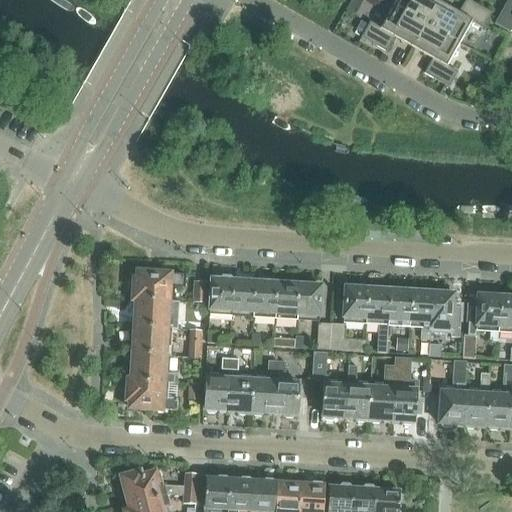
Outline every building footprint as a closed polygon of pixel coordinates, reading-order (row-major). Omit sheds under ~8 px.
[(396,0),(393,8),(425,26),(438,3),(432,0),(396,0)] [(438,3),(425,26),(458,45),(471,23),(482,30),(491,14),(466,0),(465,0),(457,14),(438,3)] [(511,29),(511,2),(508,0),(494,25),(510,34),(511,29)] [(393,38),(412,49),(425,26),(393,8),(380,29),(369,23),(360,39),(385,53),(393,38)] [(425,26),(412,49),(431,60),(423,74),(448,89),(457,73),(446,67),(458,45),(425,26)] [(134,281),(132,301),(168,303),(168,288),(184,289),(184,277),(137,274),(137,282),(134,281)] [(209,315),(231,317),(233,282),(211,281),(209,315)] [(231,317),(253,318),(255,284),(233,282),(231,317)] [(194,283),(192,304),(204,304),(206,284),(194,283)] [(253,318),(274,319),(276,285),(255,284),(253,318)] [(274,319),(296,321),(298,286),(276,285),(274,319)] [(298,286),(296,321),(318,322),(321,288),(298,286)] [(342,323),(365,325),(367,290),(359,290),(356,287),(349,287),(346,289),(344,289),(342,323)] [(367,290),(365,325),(378,326),(378,336),(386,336),(386,326),(389,292),(381,291),(378,288),(371,288),(368,291),(367,290)] [(389,292),(386,326),(408,327),(410,293),(402,293),(400,290),(392,289),(389,292)] [(411,293),(410,293),(408,327),(429,329),(430,329),(432,294),(424,294),(422,291),(414,291),(411,293)] [(435,295),(432,294),(430,329),(429,329),(429,334),(451,335),(451,339),(458,339),(460,309),(452,308),(453,296),(450,295),(448,293),(438,292),(435,295)] [(497,333),(500,298),(491,298),(489,294),(481,294),(478,297),(477,297),(476,310),(468,309),(467,337),(463,337),(462,359),(474,360),(476,331),(490,332),(489,342),(497,343),(497,333)] [(497,333),(511,333),(511,297),(510,296),(503,295),(500,298),(497,333)] [(134,318),(134,329),(166,331),(168,303),(132,301),(132,302),(135,302),(135,305),(134,308),(133,315),(134,318)] [(330,326),(318,325),(317,353),(329,354),(330,326)] [(342,327),(330,326),(329,354),(363,356),(364,345),(341,343),(342,327)] [(133,345),(132,356),(164,358),(166,331),(134,329),(134,332),(132,335),(131,342),(133,345)] [(188,331),(187,341),(199,342),(199,332),(188,331)] [(231,333),(230,345),(237,346),(238,334),(231,333)] [(274,339),(273,348),(295,350),(295,340),(274,339)] [(397,339),(396,352),(407,353),(408,340),(397,339)] [(187,341),(187,350),(198,351),(199,342),(187,341)] [(429,347),(428,357),(440,358),(440,348),(429,347)] [(187,350),(186,359),(198,359),(198,351),(187,350)] [(325,355),(312,354),(311,382),(324,382),(325,355)] [(127,382),(163,385),(164,358),(132,356),(132,359),(130,362),(130,369),(131,372),(131,382),(127,382)] [(221,359),(220,371),(229,372),(229,360),(221,359)] [(229,360),(229,372),(237,372),(238,360),(229,360)] [(393,391),(391,423),(392,423),(395,426),(401,426),(404,423),(414,424),(416,392),(417,382),(408,382),(409,360),(394,360),(394,369),(393,391)] [(267,362),(266,374),(275,375),(276,362),(267,362)] [(276,362),(275,375),(284,375),(285,363),(276,362)] [(430,362),(429,386),(441,387),(443,362),(430,362)] [(440,393),(438,425),(440,426),(443,429),(449,429),(452,426),(462,427),(464,395),(464,386),(466,364),(466,363),(453,363),(452,385),(456,386),(455,394),(440,393)] [(487,396),(485,428),(487,428),(489,431),(496,432),(499,429),(508,430),(510,398),(511,367),(503,366),(501,397),(487,396)] [(346,388),(344,420),(354,420),(356,423),(363,424),(366,421),(367,423),(367,421),(369,389),(355,388),(355,380),(356,367),(347,367),(347,379),(346,388)] [(367,421),(367,423),(369,421),(372,424),(378,425),(381,422),(391,423),(393,391),(394,369),(385,369),(384,390),(369,389),(367,421)] [(464,395),(462,427),(463,427),(466,430),(472,430),(475,428),(485,428),(487,396),(488,376),(480,375),(479,396),(464,395)] [(203,411),(226,413),(228,381),(204,379),(203,411)] [(226,413),(249,414),(251,382),(228,381),(226,413)] [(163,385),(127,382),(127,386),(125,388),(125,396),(126,398),(126,402),(129,402),(129,410),(176,413),(177,400),(162,399),(163,385)] [(275,384),(251,382),(249,414),(273,415),(275,384)] [(275,384),(273,415),(297,417),(298,385),(275,384)] [(320,418),(344,420),(346,388),(322,386),(320,418)] [(187,388),(186,401),(198,402),(199,389),(187,388)] [(120,479),(128,507),(166,497),(172,495),(183,496),(184,486),(171,485),(163,487),(158,488),(154,474),(140,478),(139,474),(120,479)] [(184,486),(183,496),(195,497),(196,481),(184,480),(184,486)] [(226,511),(229,483),(205,481),(203,511),(226,511)] [(250,511),(252,484),(229,483),(226,511),(250,511)] [(274,511),(276,485),(252,484),(250,511),(274,511)] [(298,511),(300,487),(299,487),(296,484),(289,484),(286,486),(276,485),(274,511),(298,511)] [(300,487),(298,511),(322,511),(324,488),(322,488),(320,486),(312,485),(310,487),(300,487)] [(350,511),(352,490),(328,489),(326,511),(350,511)] [(373,511),(375,492),(352,490),(350,511),(373,511)] [(375,492),(373,511),(397,511),(399,493),(375,492)] [(183,496),(183,505),(195,506),(195,497),(183,496)] [(164,511),(163,508),(169,507),(166,497),(128,507),(129,511),(128,511),(164,511)]
